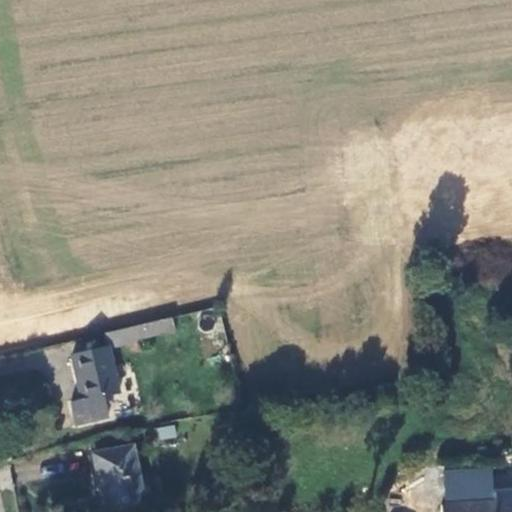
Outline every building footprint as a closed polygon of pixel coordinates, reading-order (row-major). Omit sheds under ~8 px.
[(120,346),(170,333),(167,319),(114,332),(118,348),(121,347),(120,346)] [(118,392),(107,347),(72,356),(83,400),(69,404),(74,427),(110,418),(105,396),(118,392)] [(131,511),(144,509),(132,451),(94,459),(104,511),(131,511)] [(511,466),(493,468),(495,488),(511,486),(511,466)] [(511,511),(511,489),(494,491),(492,468),(444,471),(443,511),(511,511)]
